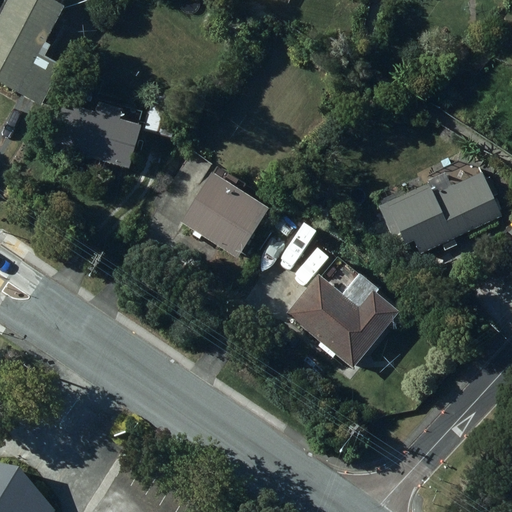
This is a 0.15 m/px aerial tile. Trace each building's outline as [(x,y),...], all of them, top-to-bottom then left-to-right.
[(37,42),(56,5),(46,0),(0,0),(0,1),(0,84),(37,103),(56,65),(38,56),(43,45),(37,42)] [(148,94),(139,131),(166,138),(176,101),(148,94)] [(45,146),(121,169),(138,112),(101,101),(99,106),(90,103),(87,113),(57,104),(45,146)] [(421,183),(370,206),(384,237),(391,234),(397,245),(406,241),(413,254),(496,215),(475,171),(426,194),(421,183)] [(260,209),(203,172),(171,221),(228,258),(260,209)] [(511,221),(502,232),(511,241),(511,221)] [(308,274),(276,314),(312,342),(310,346),(325,359),(328,355),(345,368),(390,312),(366,293),(369,289),(350,274),(333,294),(308,274)] [(0,511),(49,511),(54,505),(0,471),(0,511)]
